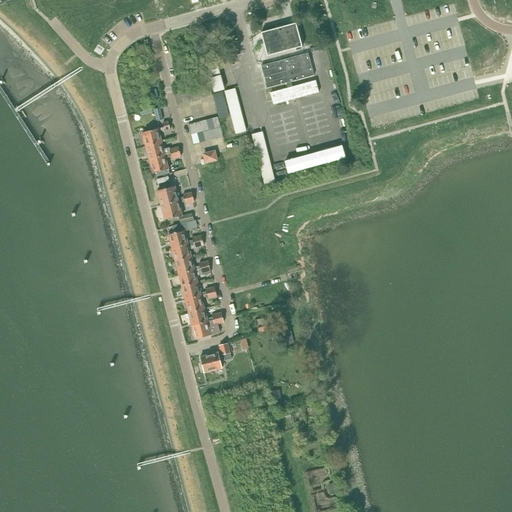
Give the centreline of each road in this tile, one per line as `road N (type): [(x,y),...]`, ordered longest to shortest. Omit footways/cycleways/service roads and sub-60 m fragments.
road 1 (residential): [(181,350),(226,337),(229,324),(152,28)]
road 2 (unclassified): [(181,350),(109,66),(128,36),(152,28)]
road 3 (unclassified): [(224,511),(181,350)]
